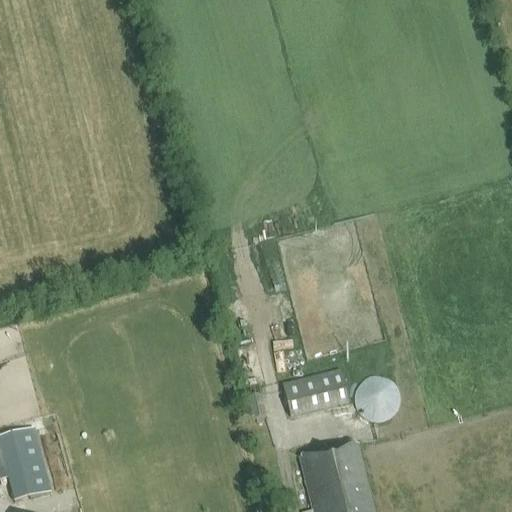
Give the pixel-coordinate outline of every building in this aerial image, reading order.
[(349,407),(340,372),(282,386),(290,421),(349,407)] [(401,420),(401,380),(360,381),(360,420),(401,420)] [(266,420),(262,398),(248,401),(253,423),(266,420)] [(51,495),(35,431),(0,440),(0,451),(14,505),(51,495)] [(371,511),(355,446),(300,460),(313,511),(371,511)]
